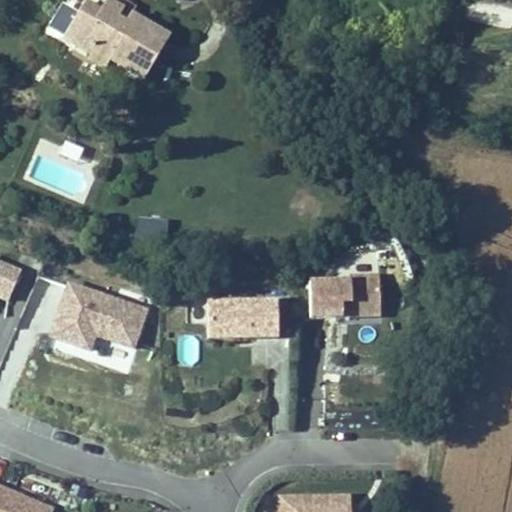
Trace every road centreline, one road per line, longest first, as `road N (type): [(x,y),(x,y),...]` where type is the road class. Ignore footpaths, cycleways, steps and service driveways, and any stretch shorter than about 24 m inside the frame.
road 1 (residential): [(209,511),(241,470),(271,455),(309,448),(424,454)]
road 2 (residential): [(209,511),(184,489),(142,472),(0,428)]
